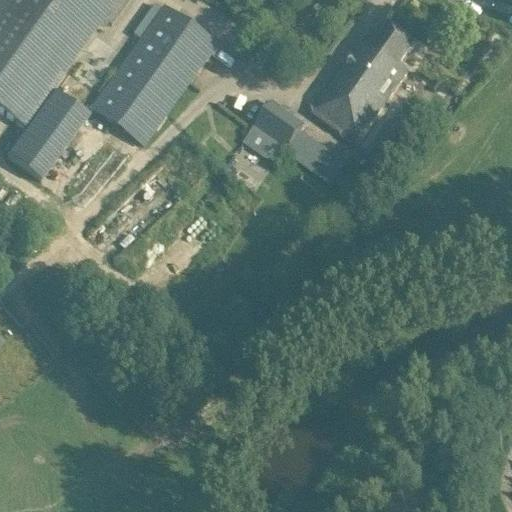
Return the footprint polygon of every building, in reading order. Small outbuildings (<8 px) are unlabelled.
[(0,0),(0,112),(24,130),(92,34),(101,40),(125,5),(128,0),(0,0)] [(142,41),(92,111),(143,147),(204,61),(215,45),(175,16),(164,9),(163,11),(154,6),(133,35),(142,41)] [(351,62),(311,115),(354,147),(397,88),(409,72),(401,67),(415,47),(388,27),(370,51),(362,46),(351,62)] [(303,125),(291,117),(271,103),(253,128),(254,129),(287,152),(301,133),(305,127),(303,125)] [(415,139),(390,121),(365,155),(390,173),(415,139)]
